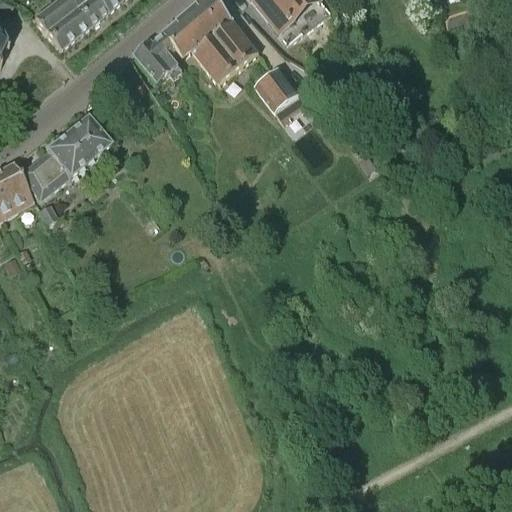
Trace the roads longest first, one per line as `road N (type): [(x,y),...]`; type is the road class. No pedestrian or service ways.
road 1 (tertiary): [(0,167),(185,0)]
road 2 (track): [(511,405),(315,511)]
